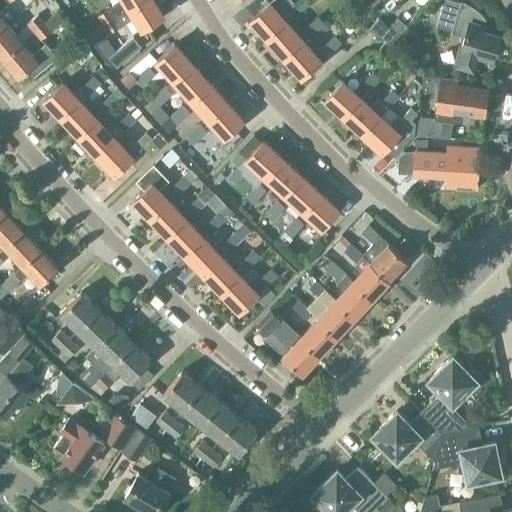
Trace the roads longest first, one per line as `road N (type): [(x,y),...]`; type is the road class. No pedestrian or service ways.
road 1 (residential): [(323,430),(122,249),(15,138),(0,107)]
road 2 (residential): [(191,0),(235,64),(339,167),(482,268)]
road 3 (residential): [(323,430),(482,268)]
